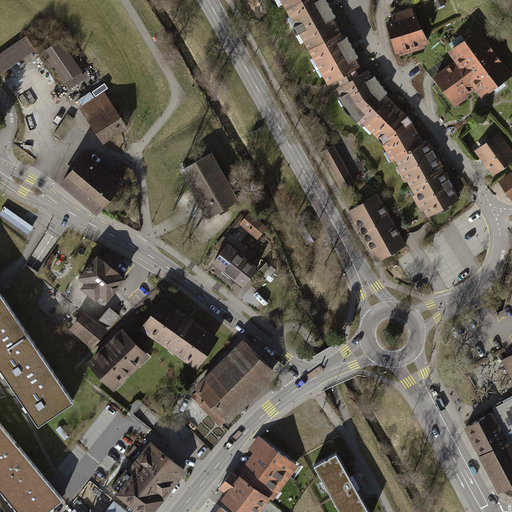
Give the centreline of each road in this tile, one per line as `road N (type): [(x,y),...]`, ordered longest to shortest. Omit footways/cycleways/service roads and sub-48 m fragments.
road 1 (tertiary): [(307,382),(173,270),(0,169)]
road 2 (secondary): [(379,311),(207,0)]
road 3 (residential): [(348,0),(492,208)]
road 4 (secondary): [(307,382),(250,427),(179,511)]
road 5 (secondary): [(486,511),(405,356)]
road 6 (residential): [(492,208),(500,236),(492,272),(414,321)]
